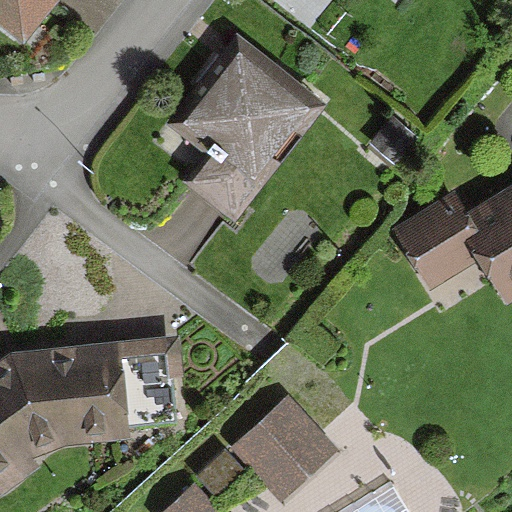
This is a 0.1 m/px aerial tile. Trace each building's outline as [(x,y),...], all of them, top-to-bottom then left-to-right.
[(0,0),(0,18),(18,32),(43,0),(0,0)] [(188,180),(195,185),(229,212),(254,180),(250,177),(308,103),(280,82),(278,85),(238,53),(227,67),(216,59),(197,84),(204,90),(179,122),(209,145),(204,151),(209,154),(188,180)] [(398,154),(410,139),(387,120),(375,135),(398,154)] [(511,193),(462,224),(449,203),(399,234),(426,279),(475,249),(503,294),(511,288),(511,193)] [(173,423),(165,348),(10,363),(0,370),(0,463),(22,448),(58,434),(173,423)] [(265,479),(311,437),(282,404),(236,447),(265,479)] [(403,511),(385,482),(333,511),(403,511)] [(207,511),(188,490),(163,511),(207,511)]
